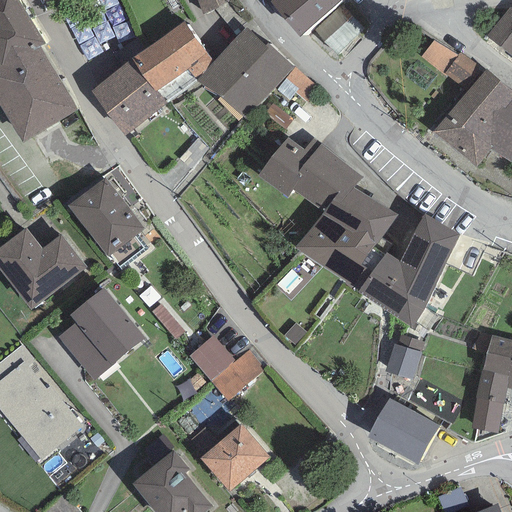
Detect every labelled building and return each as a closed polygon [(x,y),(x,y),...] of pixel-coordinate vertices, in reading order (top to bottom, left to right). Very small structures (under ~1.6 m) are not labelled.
[(18,0),(0,0),(0,68),(1,69),(39,46),(44,43),(18,0)] [(197,0),(203,15),(231,0),(197,0)] [(272,0),(269,3),(299,37),(341,0),(272,0)] [(342,6),(315,31),(337,55),(364,29),(342,6)] [(511,7),(509,8),(486,37),(511,56),(511,7)] [(185,22),(131,58),(141,75),(167,103),(196,81),(213,63),(185,22)] [(294,66),(246,27),(213,63),(196,81),(245,119),(294,66)] [(444,73),(458,56),(433,41),(421,57),(443,75),(444,73)] [(0,68),(0,106),(22,143),(77,110),(39,46),(1,69),(0,68)] [(468,91),(484,71),(460,53),(458,56),(444,73),(468,91)] [(141,75),(131,58),(91,92),(124,135),(167,103),(141,75)] [(468,91),(432,131),(475,167),(490,150),(510,163),(511,158),(511,90),(486,69),(484,71),(468,91)] [(292,189),(323,212),(348,184),(353,188),(362,178),(314,138),(304,150),(287,137),(257,176),(287,197),(292,189)] [(104,179),(68,206),(106,257),(142,229),(104,179)] [(398,215),(353,188),(348,184),(323,212),(322,214),(376,244),(398,215)] [(376,244),(322,214),(294,247),(351,288),(364,269),(360,267),(376,244)] [(459,236),(423,214),(400,262),(436,283),(459,236)] [(26,228),(0,247),(0,270),(30,310),(86,268),(61,235),(42,249),(26,228)] [(400,262),(385,253),(357,291),(414,330),(417,325),(415,323),(423,311),(436,283),(400,262)] [(103,289),(70,315),(76,323),(58,337),(92,380),(144,340),(103,289)] [(162,303),(151,312),(174,340),(185,332),(162,303)] [(396,345),(394,345),(384,372),(411,381),(421,353),(420,352),(423,343),(400,335),(396,345)] [(511,340),(491,335),(481,371),(509,376),(506,388),(511,389),(511,340)] [(213,336),(189,357),(227,402),(265,370),(249,351),(235,362),(213,336)] [(0,410),(40,460),(83,426),(50,386),(45,389),(28,367),(35,361),(22,345),(0,362),(0,410)] [(509,376),(481,371),(476,399),(477,399),(471,428),(497,433),(503,404),(506,388),(509,376)] [(439,427),(389,398),(367,438),(417,466),(439,427)] [(240,424),(200,459),(228,492),(269,457),(240,424)] [(172,450),(131,484),(154,511),(206,511),(213,507),(185,473),(189,470),(172,450)] [(460,487),(437,498),(443,511),(465,511),(470,510),(460,487)] [(51,511),(84,511),(67,495),(51,511)]
